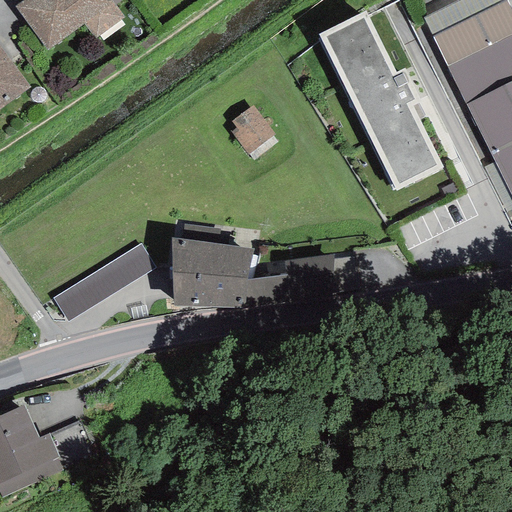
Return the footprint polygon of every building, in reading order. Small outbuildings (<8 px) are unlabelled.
[(23,0),(14,7),(46,50),(84,23),(95,39),(124,18),(111,0),(23,0)] [(511,13),(505,0),(459,0),(423,18),(511,196),(511,13)] [(364,11),(318,35),(396,191),(443,167),(419,120),(426,116),(404,69),(395,72),(364,11)] [(0,110),(30,87),(0,46),(0,110)] [(253,106),(231,122),(236,128),(230,132),(248,155),(275,135),(253,106)] [(184,224),(181,239),(217,245),(219,229),(184,224)] [(181,239),(170,237),(173,306),(242,307),(247,280),(253,249),(217,245),(181,239)] [(140,243),(52,298),(67,321),(154,266),(140,243)] [(280,261),(281,276),(286,275),(289,302),(331,297),(334,255),(280,261)] [(281,276),(247,280),(242,307),(241,309),(289,302),(286,275),(281,276)] [(23,405),(0,415),(0,494),(2,498),(63,470),(57,458),(59,457),(48,433),(38,438),(23,405)]
